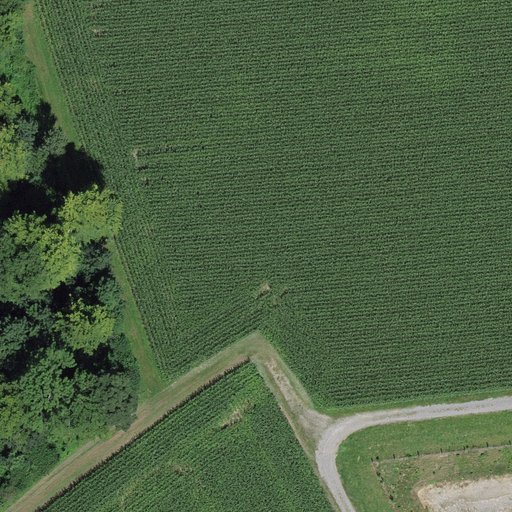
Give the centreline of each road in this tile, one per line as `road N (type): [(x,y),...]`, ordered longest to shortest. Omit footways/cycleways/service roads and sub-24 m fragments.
road 1 (track): [(511,407),(349,422),(320,449),(350,511)]
road 2 (track): [(335,435),(260,359),(163,385)]
